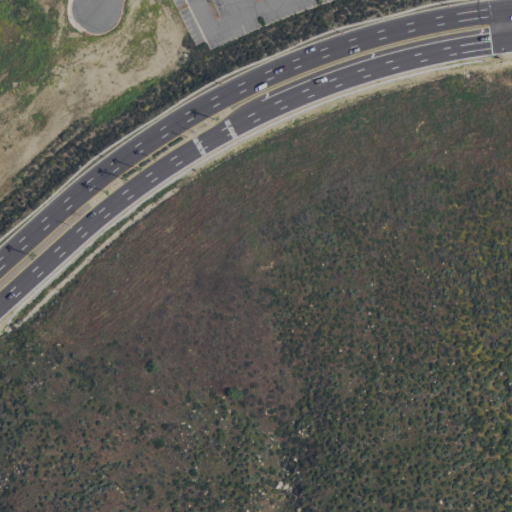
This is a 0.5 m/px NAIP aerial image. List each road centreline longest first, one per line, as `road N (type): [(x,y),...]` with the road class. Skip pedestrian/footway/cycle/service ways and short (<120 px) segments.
road 1 (primary): [(0,297),(122,191),(259,107),(405,56),(511,37)]
road 2 (primary): [(511,12),(341,49),(191,116),(129,156),(0,268)]
